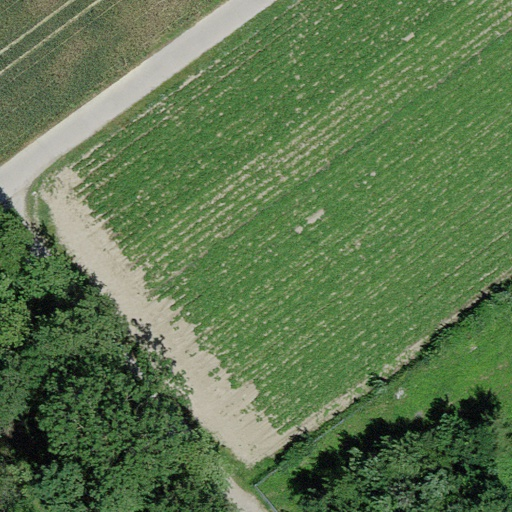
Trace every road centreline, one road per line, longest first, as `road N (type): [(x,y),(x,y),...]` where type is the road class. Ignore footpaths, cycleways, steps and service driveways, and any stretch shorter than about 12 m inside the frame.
road 1 (track): [(226,511),(0,227)]
road 2 (track): [(0,193),(260,0)]
